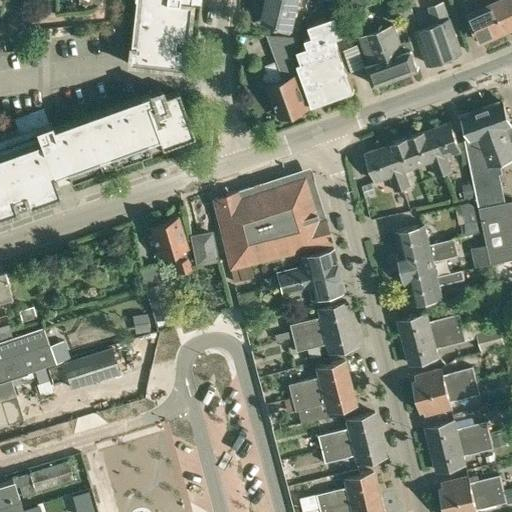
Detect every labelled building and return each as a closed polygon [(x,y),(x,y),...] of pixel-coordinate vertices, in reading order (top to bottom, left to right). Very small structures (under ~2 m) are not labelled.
[(134,0),(127,63),(184,69),(191,3),(190,0),(134,0)] [(266,0),(261,24),(292,31),(298,0),(266,0)] [(481,42),(504,32),(490,0),(466,0),(464,1),(469,12),(468,13),(481,42)] [(511,0),(490,0),(504,32),(511,28),(511,0)] [(427,65),(460,53),(443,3),(428,9),(433,25),(415,31),(427,65)] [(398,8),(405,25),(415,21),(409,4),(398,8)] [(339,50),(335,38),(342,35),(336,15),(309,25),(312,36),(305,39),(308,46),(297,50),(302,63),(297,65),(312,107),(354,92),(339,50)] [(410,40),(398,44),(392,25),(361,36),(371,63),(366,65),(373,85),(419,69),(412,49),(413,48),(410,40)] [(30,30),(30,45),(49,45),(49,30),(30,30)] [(306,105),(300,87),(302,86),(291,55),(296,53),(299,36),(267,34),(271,45),(283,78),(268,83),(270,87),(267,88),(271,100),(274,99),(281,118),(301,110),(300,108),(306,105)] [(0,139),(0,213),(60,192),(53,174),(66,169),(70,180),(194,136),(178,90),(163,96),(160,87),(52,126),(50,121),(0,139)] [(511,258),(511,199),(506,201),(500,174),(503,173),(501,166),(504,166),(502,162),(511,158),(511,121),(511,122),(503,101),(462,116),(470,137),(465,139),(491,263),(511,258)] [(453,169),(447,154),(460,149),(450,122),(430,129),(446,172),(453,169)] [(436,176),(446,172),(430,129),(408,137),(418,165),(431,160),(436,176)] [(406,169),(418,165),(408,137),(388,144),(403,188),(411,185),(406,169)] [(394,191),(403,188),(388,144),(366,153),(376,180),(389,175),(394,191)] [(317,220),(305,175),(252,193),(250,186),(213,198),(230,268),(331,242),(325,218),(317,220)] [(371,183),(362,186),(365,195),(374,192),(371,183)] [(462,223),(477,219),(474,206),(469,203),(458,205),(462,223)] [(180,236),(174,217),(149,225),(159,257),(173,253),(175,261),(173,262),(177,273),(191,268),(188,257),(187,257),(185,249),(186,249),(182,235),(180,236)] [(415,256),(457,246),(455,237),(430,243),(425,224),(396,231),(401,251),(398,251),(398,252),(413,248),(415,256)] [(197,262),(216,258),(210,232),(192,236),(197,262)] [(398,252),(406,283),(421,280),(419,272),(435,268),(434,261),(459,255),(457,246),(415,256),(413,248),(398,252)] [(261,287),(338,268),(333,247),(301,255),(303,264),(275,271),(276,274),(264,278),(259,279),(261,287)] [(160,282),(155,264),(139,269),(145,287),(160,282)] [(338,268),(261,287),(263,295),(267,294),(281,291),(282,295),(309,288),(311,297),(343,289),(338,268)] [(421,280),(406,283),(406,284),(408,283),(413,303),(442,296),(439,284),(464,278),(462,269),(437,275),(435,268),(419,272),(421,280)] [(0,301),(12,298),(4,272),(0,273),(0,301)] [(160,282),(145,287),(155,320),(157,327),(173,322),(171,315),(172,315),(161,282),(160,282)] [(292,337),(352,323),(346,300),(317,308),(319,316),(289,323),(292,337)] [(134,332),(138,331),(150,330),(148,321),(147,312),(132,315),(134,332)] [(404,341),(463,326),(459,312),(429,320),(427,312),(398,320),(404,341)] [(0,331),(10,328),(6,314),(0,315),(0,331)] [(463,326),(404,341),(409,363),(438,356),(436,347),(466,340),(466,339),(477,336),(481,349),(505,343),(500,327),(498,319),(486,322),(485,320),(463,326)] [(352,323),(292,337),(296,350),(326,343),(328,351),(357,344),(352,323)] [(0,380),(10,378),(34,370),(44,366),(70,357),(64,340),(49,345),(43,326),(0,340),(0,380)] [(70,387),(120,373),(112,347),(62,362),(70,387)] [(291,397),(350,382),(344,360),(315,367),(317,375),(287,383),(291,397)] [(49,379),(44,366),(34,370),(38,383),(49,379)] [(418,395),(477,379),(473,366),(443,373),(442,367),(416,374),(417,379),(414,380),(418,395)] [(10,378),(0,380),(0,424),(8,422),(1,401),(16,396),(10,378)] [(477,379),(418,395),(422,410),(425,409),(426,414),(452,407),(450,401),(480,393),(477,379)] [(350,382),(291,397),(294,410),(324,403),(326,411),(356,403),(350,382)] [(321,448),(380,433),(374,411),(345,419),(347,427),(317,434),(321,448)] [(431,448),(490,434),(487,420),(457,427),(455,419),(425,426),(431,448)] [(18,440),(31,467),(67,449),(54,423),(18,440)] [(504,431),(493,433),(496,446),(507,444),(504,431)] [(380,433),(321,448),(324,462),(354,454),(356,462),(385,455),(380,433)] [(490,434),(431,448),(436,470),(466,463),(464,455),(493,447),(490,434)] [(35,490),(73,479),(67,460),(11,477),(12,478),(0,481),(0,511),(23,511),(15,485),(18,485),(22,496),(35,492),(35,490)] [(319,507),(378,493),(373,471),(343,478),(345,486),(315,493),(319,507)] [(444,502),(504,488),(500,474),(470,481),(469,475),(443,481),(444,486),(441,487),(444,502)] [(504,488),(444,502),(446,511),(477,511),(477,509),(507,501),(504,488)] [(94,511),(88,490),(73,494),(78,511),(94,511)] [(382,511),(378,493),(319,507),(319,511),(382,511)]
